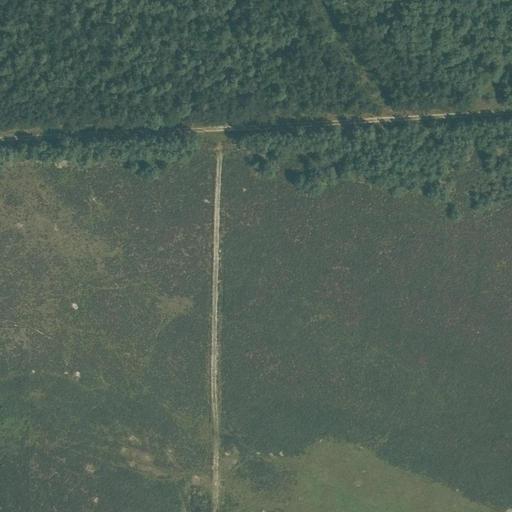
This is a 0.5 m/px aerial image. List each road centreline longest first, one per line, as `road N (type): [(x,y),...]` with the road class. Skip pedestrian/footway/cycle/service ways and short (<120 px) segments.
road 1 (track): [(214,511),(219,150),(229,126)]
road 2 (track): [(511,110),(229,126)]
road 3 (track): [(229,126),(0,138)]
